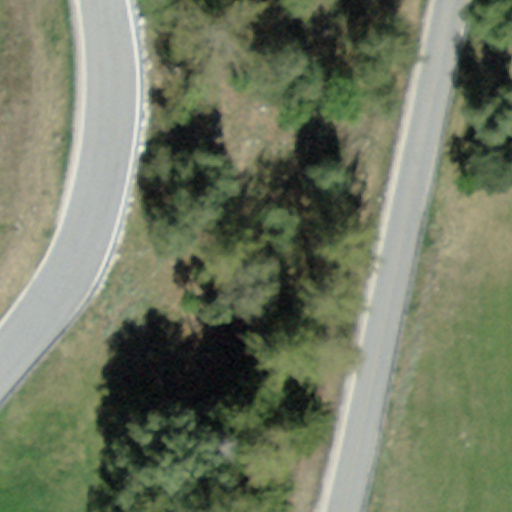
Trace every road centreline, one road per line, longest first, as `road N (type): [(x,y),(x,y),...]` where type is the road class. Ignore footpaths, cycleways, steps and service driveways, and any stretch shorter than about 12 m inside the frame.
road 1 (tertiary): [(454,0),(343,511)]
road 2 (tertiary): [(0,369),(61,289),(102,184),(112,54),(104,0)]
